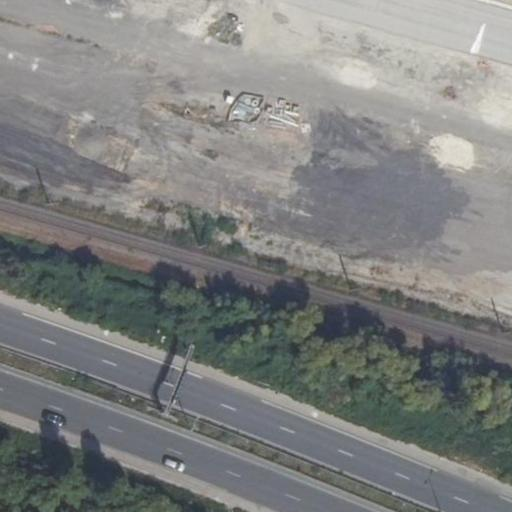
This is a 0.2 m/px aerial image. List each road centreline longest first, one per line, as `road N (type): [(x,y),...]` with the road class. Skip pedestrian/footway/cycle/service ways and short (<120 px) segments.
road 1 (motorway): [(477,511),(223,408),(0,330)]
road 2 (motorway): [(0,399),(308,511)]
